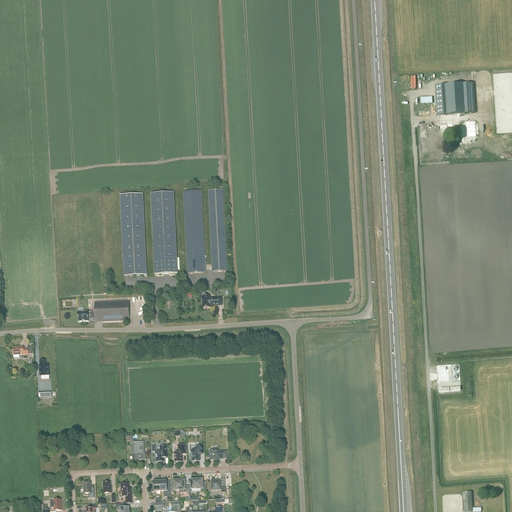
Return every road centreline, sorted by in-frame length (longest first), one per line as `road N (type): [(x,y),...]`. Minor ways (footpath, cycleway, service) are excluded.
road 1 (trunk): [(403,511),(373,0)]
road 2 (unclassified): [(292,321),(354,318),(369,306),(352,0)]
road 3 (residential): [(0,335),(292,321)]
road 4 (residential): [(142,472),(300,464)]
road 5 (unclassified): [(300,464),(292,321)]
